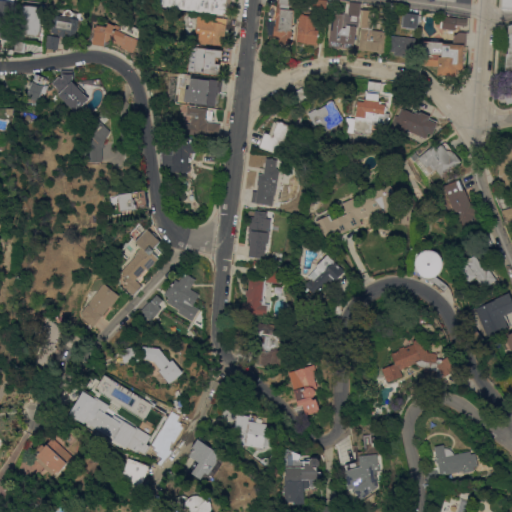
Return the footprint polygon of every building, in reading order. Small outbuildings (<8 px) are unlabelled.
[(0,10),(1,0),(14,0),(11,39),(5,39),(5,37),(3,33),(3,31),(0,31),(0,10)] [(230,0),(230,2),(229,2),(228,15),(159,6),(159,0),(230,0)] [(291,0),(291,2),(289,2),(289,5),(283,4),(283,7),(284,7),(284,8),(294,10),(292,31),(293,31),(292,44),(279,43),(280,36),(268,35),(268,40),(264,40),(267,17),(276,18),(278,0),(291,0)] [(328,0),(327,12),(320,11),(320,9),(314,9),(314,0),(328,0)] [(503,0),(511,0),(511,9),(502,9),(503,8),(503,0)] [(360,16),(348,14),(349,2),(361,3),(360,16)] [(34,6),(34,5),(46,6),(46,11),(43,11),(41,25),(44,25),(42,35),(35,34),(35,37),(27,35),(27,33),(20,32),(24,4),(34,6)] [(80,13),(82,13),(81,21),(80,20),(79,30),(78,29),(77,36),(75,36),(71,38),(69,35),(67,35),(67,37),(59,35),(59,34),(51,32),(55,13),(64,15),(65,11),(69,9),(72,10),(75,13),(80,13)] [(363,9),(375,11),(373,28),(372,28),(372,30),(387,32),(385,52),(359,49),(363,9)] [(333,12),(345,14),(344,25),(357,26),(354,49),(341,48),(329,47),(333,12)] [(417,28),(403,26),(405,12),(419,14),(417,28)] [(317,45),(307,43),(297,41),(299,28),(298,27),(300,14),(317,16),(316,29),(319,29),(317,45)] [(224,46),(195,42),(198,16),(209,17),(209,18),(214,19),(214,17),(227,18),(224,46)] [(456,30),(447,29),(446,30),(443,30),(443,28),(440,28),(442,16),(457,17),(456,30)] [(467,26),(458,25),(459,18),(468,19),(467,26)] [(193,40),(186,40),(185,27),(189,26),(189,21),(195,21),(195,26),(192,26),(193,40)] [(94,43),(96,31),(94,31),(95,26),(97,27),(97,25),(108,26),(110,22),(116,25),(115,29),(128,34),(140,39),(134,53),(122,47),(106,42),(105,45),(94,43)] [(511,22),(501,25),(511,71),(498,74),(503,99),(511,97),(511,22)] [(443,43),(453,44),(454,34),(457,34),(460,32),(467,32),(466,45),(465,45),(463,67),(456,66),(456,76),(438,75),(438,66),(422,65),(424,40),(443,42),(443,43)] [(58,50),(47,48),(49,34),(61,37),(58,50)] [(415,38),(414,48),(416,48),(415,52),(412,52),(411,57),(394,55),(395,51),(389,51),(391,35),(415,38)] [(26,53),(15,51),(16,41),(27,42),(26,53)] [(224,50),(223,58),(219,57),(218,64),(221,64),(220,75),(188,71),(191,47),(206,49),(207,48),(224,50)] [(62,75),(61,75),(61,70),(73,70),(73,74),(74,74),(74,81),(90,98),(76,111),(59,94),(61,91),(53,83),(60,76),(62,78),(62,75)] [(39,101),(28,97),(32,85),(29,84),(31,81),(33,82),(37,74),(48,78),(39,101)] [(222,92),(218,91),(216,105),(199,103),(199,104),(196,104),(198,92),(192,91),(193,80),(198,81),(199,78),(219,80),(219,81),(223,82),(222,92)] [(381,82),(379,101),(382,101),(382,104),(386,104),(385,113),(390,113),(389,124),(384,124),(383,126),(372,125),(373,118),(357,116),(359,101),(365,102),(365,99),(367,99),(369,81),(381,82)] [(311,100),(300,106),(293,94),(304,87),(311,100)] [(317,108),(318,110),(327,104),(328,102),(332,100),(334,101),(345,120),(321,134),(309,113),(317,108)] [(219,138),(196,135),(196,134),(189,133),(192,115),(186,115),(187,107),(208,109),(206,120),(208,120),(208,122),(221,123),(219,138)] [(412,112),(414,109),(431,116),(430,118),(437,121),(436,123),(437,123),(433,134),(428,132),(426,138),(409,131),(410,130),(404,127),(402,131),(391,127),(396,115),(399,116),(402,108),(412,112)] [(356,118),(354,133),(348,132),(348,117),(356,118)] [(105,148),(103,148),(103,161),(85,161),(85,137),(93,136),(87,130),(98,118),(112,131),(105,142),(105,148)] [(260,146),(265,132),(270,134),(274,121),(277,122),(278,120),(295,126),(290,139),(288,139),(287,139),(285,144),(284,144),(280,154),(260,146)] [(339,144),(330,149),(325,138),(334,134),(339,144)] [(195,152),(191,152),(191,156),(189,156),(189,164),(191,164),(191,171),(171,171),(171,165),(163,169),(162,142),(182,141),(182,137),(182,136),(194,136),(194,139),(195,152)] [(442,177),(435,169),(427,176),(415,162),(414,162),(409,156),(415,151),(420,157),(434,145),(437,148),(445,142),(461,161),(442,177)] [(503,176),(499,175),(500,169),(498,168),(501,155),(505,155),(511,144),(511,192),(506,194),(503,176)] [(251,202),(259,156),(278,159),(277,168),(278,168),(280,171),(277,189),(270,188),(269,192),(275,193),(273,206),(251,202)] [(478,214),(476,215),(479,224),(464,230),(460,222),(457,223),(452,209),(453,209),(444,185),(460,179),(464,190),(465,189),(470,203),(473,202),(478,214)] [(389,182),(398,202),(360,219),(363,224),(329,240),(318,226),(316,221),(330,214),(333,220),(348,213),(343,203),(389,182)] [(148,207),(122,211),(119,194),(146,190),(148,207)] [(402,206),(414,206),(413,224),(402,223),(402,206)] [(511,207),(511,219),(505,222),(502,210),(511,207)] [(252,217),(255,217),(256,211),(268,213),(267,219),(271,219),(270,232),(265,231),(265,237),(268,237),(267,243),(249,241),(252,217)] [(160,241),(153,249),(155,250),(153,252),(159,258),(148,270),(146,268),(135,280),(142,285),(133,295),(124,286),(127,283),(124,280),(127,277),(121,271),(135,256),(133,255),(141,247),(135,241),(147,228),(160,241)] [(491,239),(482,244),(477,236),(486,230),(491,239)] [(426,238),(424,244),(418,241),(420,235),(426,238)] [(265,257),(249,256),(251,242),(267,244),(265,257)] [(434,277),(431,278),(429,278),(426,278),(424,277),(422,276),(420,274),(418,272),(416,270),(416,268),(415,265),(415,263),(415,260),(416,258),(417,255),(419,253),(421,252),(423,250),(425,249),(428,249),(430,249),(433,249),(435,250),(437,251),(439,253),(441,255),(442,257),(443,259),(444,262),(444,264),(444,267),(443,269),(442,271),(440,273),(438,275),(436,276),(434,277)] [(345,271),(333,284),(329,280),(318,291),(306,279),(318,267),(317,266),(328,254),(345,271)] [(475,254),(482,264),(485,262),(497,279),(496,280),(497,282),(491,286),(490,284),(484,289),(476,277),(468,283),(459,270),(457,267),(460,265),(475,254)] [(280,283),(267,282),(268,269),(282,270),(280,283)] [(192,321),(179,312),(180,310),(167,302),(170,298),(164,295),(169,287),(171,287),(176,279),(179,281),(185,272),(197,279),(191,289),(200,294),(194,304),(200,308),(192,321)] [(248,296),(246,296),(247,290),(249,290),(250,279),(265,280),(265,279),(266,279),(266,284),(267,285),(267,289),(265,291),(264,297),(266,298),(265,303),(270,304),(270,309),(268,309),(267,315),(242,313),(243,302),(247,303),(248,296)] [(120,296),(111,307),(110,306),(93,327),(81,318),(82,316),(80,313),(90,300),(84,295),(89,289),(95,294),(104,283),(120,296)] [(511,298),(511,312),(503,316),(508,327),(487,336),(474,308),(509,292),(511,298)] [(163,300),(159,305),(163,309),(154,318),(144,309),(150,302),(157,294),(163,300)] [(35,364),(48,333),(41,330),(47,316),(55,319),(53,322),(63,326),(55,346),(57,347),(55,352),(53,351),(52,354),(51,353),(48,359),(49,360),(46,367),(44,367),(44,368),(35,364)] [(276,345),(277,324),(254,323),(253,354),(269,354),(270,345),(276,345)] [(73,349),(64,343),(72,332),(81,338),(73,349)] [(511,354),(509,352),(502,337),(511,332),(511,354)] [(383,369),(396,363),(392,353),(400,350),(399,348),(405,346),(405,347),(415,343),(414,341),(422,337),(428,352),(438,353),(437,358),(443,359),(448,356),(456,368),(451,372),(451,373),(445,376),(444,373),(442,382),(423,380),(425,368),(421,367),(419,365),(416,362),(400,369),(403,376),(389,382),(383,369)] [(124,363),(121,350),(135,346),(139,360),(124,363)] [(160,348),(171,361),(173,359),(183,372),(169,383),(159,371),(162,369),(154,360),(142,357),(144,346),(160,348)] [(307,415),(303,404),(299,406),(288,372),(314,364),(317,373),(315,373),(316,377),(314,378),(317,387),(314,388),(315,390),(316,392),(315,395),(313,397),(313,400),(317,398),(320,410),(307,415)] [(82,419),(94,401),(105,408),(103,411),(120,422),(122,419),(135,427),(123,445),(82,419)] [(264,448),(245,445),(245,446),(233,444),(238,414),(250,416),(250,420),(251,421),(252,414),(268,417),(267,423),(268,424),(264,448)] [(74,456),(59,473),(58,471),(54,476),(38,461),(39,459),(36,457),(41,452),(38,449),(43,444),(45,446),(53,437),(74,456)] [(209,474),(205,472),(201,479),(192,473),(199,462),(189,456),(194,449),(192,448),(197,438),(221,454),(209,474)] [(479,465),(474,466),(475,471),(464,473),(463,471),(441,475),(439,463),(437,462),(437,459),(438,458),(435,446),(445,444),(445,448),(448,448),(450,449),(453,451),(455,454),(471,451),(472,454),(476,453),(479,465)] [(361,469),(359,469),(358,465),(360,464),(359,455),(377,453),(378,465),(379,465),(380,470),(376,471),(378,486),(361,499),(352,487),(362,480),(361,469)] [(293,504),(293,502),(286,502),(285,467),(294,466),(294,458),(301,461),(311,460),(313,457),(318,457),(321,460),(321,464),(319,467),(319,479),(309,479),(309,488),(304,488),(304,504),(293,504)] [(150,465),(142,486),(121,479),(128,458),(150,465)] [(175,495),(181,494),(190,495),(198,495),(204,496),(208,498),(211,502),(212,506),(212,511),(211,511),(161,511),(165,508),(175,495)] [(466,511),(469,499),(443,494),(439,511),(466,511)]
